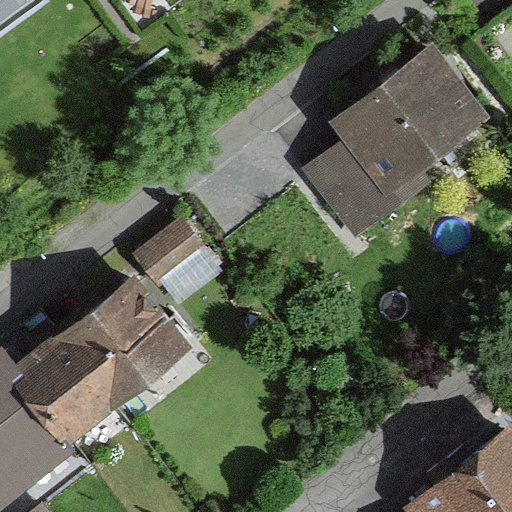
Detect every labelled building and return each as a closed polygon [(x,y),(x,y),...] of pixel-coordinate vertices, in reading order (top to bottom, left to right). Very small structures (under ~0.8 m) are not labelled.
[(0,0),(0,30),(41,0),(0,0)] [(336,119),(348,134),(303,168),(352,232),(422,178),(410,163),(474,114),(425,50),(336,119)] [(212,269),(175,221),(135,252),(172,300),(212,269)] [(0,484),(177,344),(128,281),(65,330),(61,324),(49,327),(56,337),(50,341),(12,370),(4,359),(0,354),(0,484)] [(511,511),(511,445),(500,430),(450,470),(442,459),(424,473),(433,484),(432,485),(433,487),(401,511),(511,511)]
